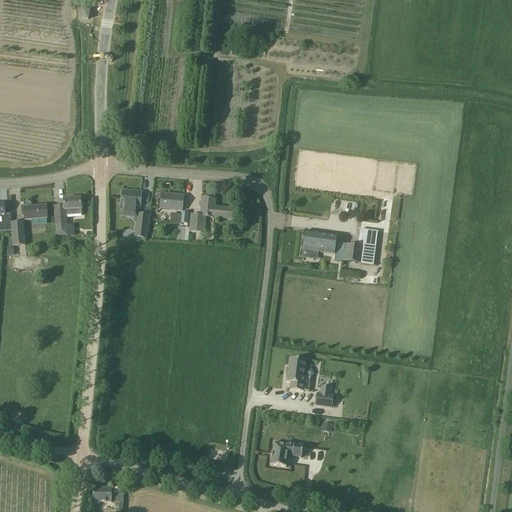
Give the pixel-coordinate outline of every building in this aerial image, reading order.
[(135,193),(122,191),(120,210),(140,212),(142,192),(135,192),(135,193)] [(161,194),(159,209),(182,212),(183,196),(161,194)] [(81,199),(63,200),(64,206),(53,207),(54,227),(57,227),(56,236),(69,236),(69,227),(65,227),(65,226),(67,226),(66,217),(81,216),(81,210),(81,199)] [(215,200),(202,199),(200,216),(190,215),(188,232),(198,233),(203,233),(204,224),(205,218),(213,219),(213,218),(232,220),(234,209),(215,207),(215,200)] [(32,221),(32,220),(47,219),(46,207),(31,209),(31,203),(23,204),(25,222),(32,221)] [(0,233),(11,232),(10,224),(10,221),(6,222),(5,216),(4,205),(0,205),(0,233)] [(189,213),(181,212),(179,226),(183,227),(184,224),(188,225),(189,213)] [(146,239),(147,231),(149,216),(138,214),(136,229),(135,238),(146,239)] [(10,224),(11,232),(12,248),(26,246),(24,223),(11,223),(10,224)] [(344,250),(335,249),(337,236),(305,232),(302,251),(334,255),(333,261),(369,266),(374,231),(360,229),(358,247),(345,245),(344,250)] [(291,384),(290,391),(303,393),(303,392),(308,393),(309,386),(302,385),(305,362),(299,361),(299,360),(297,360),(296,361),(290,360),(289,368),(288,368),(286,383),(291,384)] [(329,391),(321,390),(321,398),(317,397),(315,408),(331,410),(332,399),(328,399),(329,391)] [(285,445),(273,444),(270,466),(286,468),(286,462),(285,462),(286,455),(292,456),(292,457),(300,458),(302,446),(293,444),(293,445),(285,444),(285,445)] [(92,503),(111,503),(111,489),(93,489),(92,503)]
